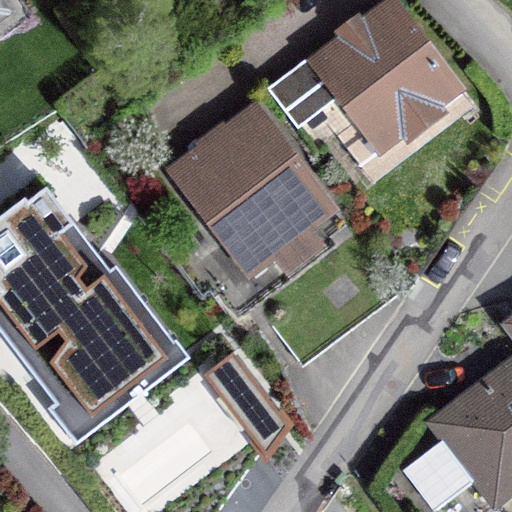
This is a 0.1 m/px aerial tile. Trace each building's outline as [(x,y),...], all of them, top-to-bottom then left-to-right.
[(0,0),(0,21),(11,13),(0,0)] [(378,148),(401,130),(410,141),(444,115),(435,104),(458,87),(394,2),(314,63),(309,57),(267,89),(297,128),(339,96),(378,148)] [(285,272),(322,244),(308,225),(332,207),(256,108),(172,172),(248,271),(272,253),(285,272)] [(114,264),(108,269),(46,188),(27,202),(24,199),(0,217),(0,329),(57,403),(50,408),(77,444),(189,359),(114,264)] [(484,472),(503,498),(511,490),(511,369),(444,421),(453,432),(405,469),(435,509),(484,472)] [(112,505),(118,511),(187,511),(186,510),(224,477),(216,467),(255,434),(214,385),(175,418),(183,428),(145,461),(153,471),(112,505)]
